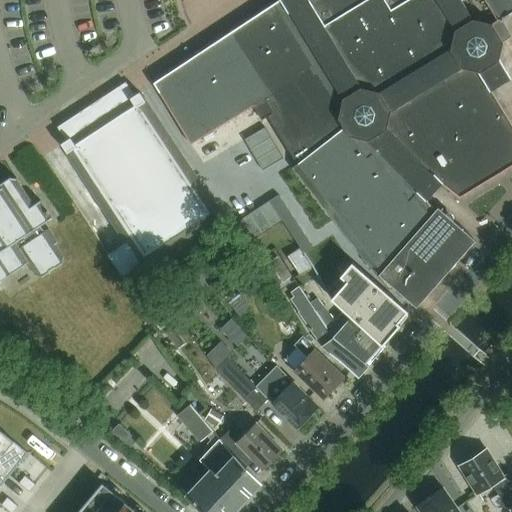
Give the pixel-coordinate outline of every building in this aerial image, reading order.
[(284,0),(155,83),(192,144),(254,106),(262,120),(268,116),(297,164),(294,166),(338,223),(377,273),(434,208),(423,193),(437,179),(460,197),(511,165),(511,123),(503,109),(504,108),(502,105),(501,105),(489,85),(490,85),(489,84),(502,76),(506,73),(507,75),(508,74),(499,59),(502,43),(511,38),(501,20),(499,22),(485,0),(404,0),(388,10),(381,0),(363,0),(322,26),(306,0),(284,0)] [(511,0),(306,0),(322,26),(363,0),(381,0),(388,10),(404,0),(485,0),(499,22),(501,20),(511,13),(511,0)] [(58,145),(65,155),(65,154),(123,245),(104,257),(120,281),(217,218),(143,104),(144,104),(138,94),(58,145)] [(266,127),(245,139),(251,149),(272,137),(266,127)] [(272,137),(251,149),(257,160),(278,147),(272,137)] [(278,147),(257,160),(263,170),(284,158),(278,147)] [(60,265),(61,259),(53,246),(55,244),(46,229),(40,233),(36,227),(49,219),(37,201),(30,205),(13,179),(7,177),(0,182),(0,280),(25,264),(34,277),(39,278),(47,273),(48,268),(53,269),(60,265)] [(279,194),(270,200),(276,209),(285,203),(279,194)] [(270,200),(259,207),(272,228),(283,220),(281,218),(276,209),(270,200)] [(285,203),(276,209),(281,218),(291,212),(285,203)] [(259,207),(248,215),(261,235),(272,228),(259,207)] [(389,263),(378,274),(389,288),(394,288),(416,307),(417,306),(417,307),(476,240),(438,207),(389,263)] [(291,212),(281,218),(283,220),(287,226),(296,221),(291,212)] [(248,215),(236,222),(250,242),(261,235),(248,215)] [(296,221),(287,226),(293,235),(302,229),(296,221)] [(302,229),(293,235),(299,244),(308,238),(302,229)] [(308,238),(299,244),(304,253),(313,247),(308,238)] [(301,249),(289,257),(300,273),(312,266),(301,249)] [(260,268),(274,287),(276,285),(280,290),(293,280),(289,276),(291,274),(277,255),(260,268)] [(353,264),(328,293),(334,301),(382,344),(391,334),(393,335),(402,325),(399,323),(410,311),(353,264)] [(297,296),(293,298),(302,311),(301,312),(322,346),(359,376),(384,346),(345,311),(336,320),(324,306),(317,311),(301,286),(293,291),(297,296)] [(238,316),(227,323),(238,341),(249,334),(238,316)] [(294,370),(303,379),(324,399),(346,376),(304,335),(295,344),(308,356),(294,370)] [(260,387),(247,374),(229,356),(216,368),(257,410),(269,398),(298,428),(319,407),(281,367),(260,387)] [(246,467),(221,439),(191,403),(178,414),(200,439),(203,440),(208,435),(212,440),(209,442),(212,447),(199,457),(202,461),(180,486),(188,494),(187,495),(204,511),(233,511),(261,483),(246,467)] [(263,468),(283,448),(257,421),(242,435),(234,426),(221,439),(246,467),(254,459),(263,468)] [(128,449),(136,439),(119,423),(110,433),(128,449)] [(0,465),(11,474),(28,452),(0,429),(0,465)] [(496,466),(487,451),(463,465),(479,492),(494,483),(508,507),(511,504),(511,478),(509,474),(505,476),(498,464),(496,466)] [(0,487),(11,474),(0,465),(0,487)] [(19,483),(30,492),(37,484),(26,475),(19,483)] [(142,511),(144,510),(144,508),(138,504),(136,504),(133,508),(128,504),(129,503),(120,497),(123,493),(123,491),(118,486),(116,486),(112,490),(103,483),(80,511),(142,511)] [(423,511),(461,511),(444,487),(418,505),(423,511)] [(2,504),(11,511),(14,511),(19,506),(8,497),(2,504)]
